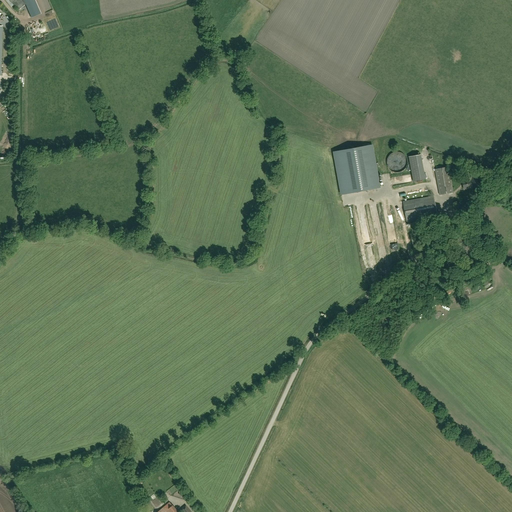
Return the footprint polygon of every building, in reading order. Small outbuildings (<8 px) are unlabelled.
[(9,0),(13,5),(17,10),(20,8),(25,4),(21,0),(9,0)] [(34,0),(23,0),(25,4),(31,18),(41,14),(34,0)] [(372,145),(352,149),(334,152),(341,194),(380,187),(372,145)] [(407,165),(407,163),(407,161),(407,159),(406,158),(406,156),(404,155),(403,154),(401,153),(400,152),(398,152),(396,152),(394,152),(393,153),(391,154),(390,155),(388,156),(388,158),(387,159),(387,161),(387,163),(387,165),(388,166),(388,168),(390,169),(391,171),(393,171),(394,172),(396,172),(398,172),(400,172),(401,171),(403,171),(404,169),(406,168),(406,166),(407,165)] [(425,179),(421,155),(409,157),(413,181),(425,179)] [(435,169),(440,195),(453,193),(449,167),(435,169)] [(471,173),(468,174),(465,174),(466,180),(462,180),(464,189),(472,187),(472,188),(478,187),(476,178),(472,179),(471,173)] [(403,202),(407,222),(437,217),(434,196),(403,202)] [(480,262),(458,230),(450,235),(457,245),(452,248),(468,270),(479,262),(480,262)] [(493,263),(498,260),(494,253),(489,257),(493,263)] [(485,288),(491,284),(488,279),(482,283),(485,288)] [(171,494),(180,488),(178,484),(168,491),(171,494)] [(178,511),(170,502),(163,508),(166,511),(178,511)]
